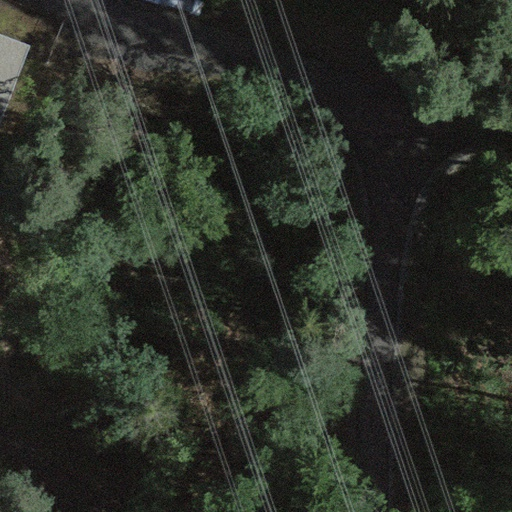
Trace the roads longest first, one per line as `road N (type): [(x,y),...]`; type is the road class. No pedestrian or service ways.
road 1 (track): [(511,112),(391,113),(89,0)]
road 2 (track): [(391,113),(372,373),(380,511)]
